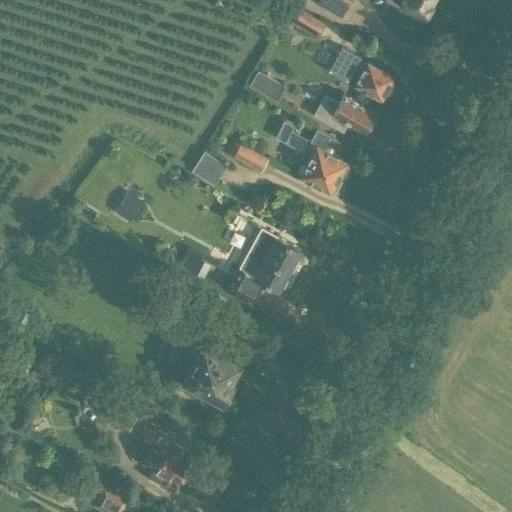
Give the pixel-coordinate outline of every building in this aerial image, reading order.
[(317,0),(316,3),(341,15),(348,0),(317,0)] [(389,0),(398,4),(423,19),(432,0),(389,0)] [(295,6),(288,18),(316,35),(323,23),(295,6)] [(383,94),(387,96),(393,84),(390,82),(394,74),(367,59),(360,55),(341,44),(328,68),(347,78),(356,62),(363,65),(354,81),(381,96),(383,94)] [(257,68),(249,83),(277,99),(286,84),(257,68)] [(325,92),(313,113),(343,130),(348,120),(364,129),(366,126),(370,128),(377,115),(373,113),(375,109),(343,91),(338,100),(325,92)] [(292,128),(286,141),(305,151),(303,156),(306,158),(308,159),(305,165),(302,163),(299,170),(301,171),(297,178),(300,180),(302,182),(304,183),(307,183),(309,184),(311,180),(330,190),(332,188),(337,188),(342,179),(339,174),(340,172),(344,174),(350,163),(346,162),(348,159),(332,150),(338,138),(317,127),(310,138),(292,128)] [(240,140),(233,154),(260,170),(268,156),(240,140)] [(204,149),(191,168),(214,183),(226,164),(204,149)] [(127,189),(114,209),(131,219),(143,199),(127,189)] [(261,224),(233,276),(263,294),(264,292),(263,292),(269,282),(279,288),(301,247),(274,231),(275,231),(261,224)] [(263,294),(233,276),(228,288),(257,305),(263,294)] [(201,338),(180,375),(223,399),(225,395),(230,395),(234,387),(232,383),(234,378),(231,377),(241,360),(201,338)] [(105,383),(94,405),(106,411),(104,416),(136,433),(136,434),(150,441),(140,460),(153,467),(148,474),(166,483),(171,474),(180,479),(191,459),(179,452),(183,446),(146,424),(149,419),(140,414),(143,409),(118,396),(121,392),(105,383)] [(107,511),(121,511),(130,496),(103,482),(92,503),(107,511)]
